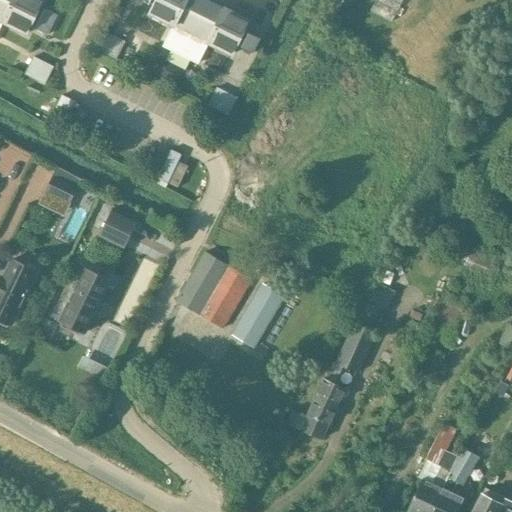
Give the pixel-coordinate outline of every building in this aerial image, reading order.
[(43,0),(0,0),(0,28),(3,22),(27,34),(31,26),(35,28),(34,29),(47,35),(57,15),(44,9),(44,10),(39,8),(43,0)] [(167,40),(184,48),(208,0),(207,0),(139,0),(149,5),(150,4),(154,6),(150,14),(173,26),(167,40)] [(248,34),(243,32),(249,20),(208,0),(184,48),(201,57),(208,43),(232,55),(238,43),(242,46),(241,47),(253,52),(260,38),(248,33),(248,34)] [(351,0),(345,0),(340,12),(351,18),(358,4),(351,0)] [(125,42),(105,32),(96,49),(116,59),(125,42)] [(45,84),(53,67),(33,57),(25,75),(43,84),(45,84)] [(217,88),(208,105),(228,115),(237,98),(217,88)] [(74,103),(61,96),(53,113),(66,119),(74,103)] [(46,191),(70,203),(77,188),(53,177),(46,191)] [(114,209),(100,237),(123,249),(137,220),(114,209)] [(131,249),(166,263),(174,243),(139,229),(131,249)] [(463,246),(456,262),(492,277),(499,262),(463,246)] [(242,247),(234,261),(262,277),(262,276),(268,266),(270,263),(242,247)] [(200,314),(228,265),(206,252),(177,300),(200,314)] [(0,323),(7,327),(8,324),(11,325),(37,271),(13,259),(3,279),(1,277),(0,278),(0,323)] [(229,264),(228,265),(200,314),(199,314),(223,328),(253,278),(229,264)] [(268,266),(262,276),(273,282),(279,272),(268,266)] [(63,313),(60,321),(63,322),(60,326),(80,336),(82,331),(85,333),(110,280),(85,268),(81,276),(78,275),(72,288),(75,289),(63,313)] [(380,322),(395,289),(375,280),(360,313),(380,322)] [(260,286),(255,294),(234,332),(257,346),(284,300),(260,286)] [(413,311),(411,318),(420,321),(423,314),(413,311)] [(353,322),(333,361),(357,373),(377,334),(353,322)] [(511,326),(508,324),(498,343),(511,350),(508,355),(511,357),(511,326)] [(104,367),(82,356),(77,367),(99,378),(104,367)] [(346,389),(323,378),(306,417),(292,411),(286,424),(323,440),(346,389)] [(502,381),(497,391),(505,395),(510,386),(502,381)] [(456,460),(457,457),(445,451),(454,433),(442,427),(426,459),(427,460),(418,478),(422,479),(407,511),(433,511),(458,461),(456,460)] [(458,461),(433,511),(457,511),(464,498),(452,493),(457,482),(462,485),(478,457),(464,449),(458,461)] [(473,511),(472,511),(510,511),(511,509),(511,501),(485,488),(473,511)]
